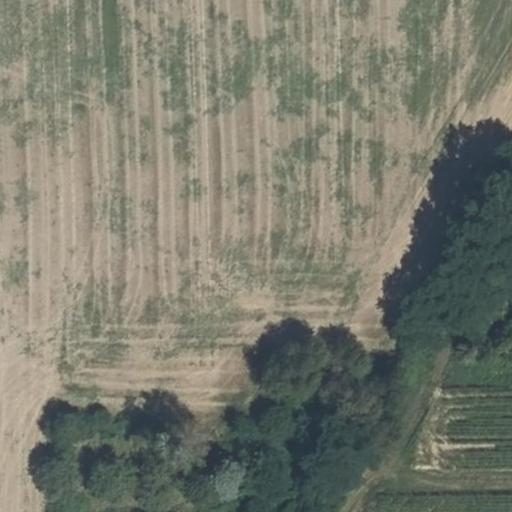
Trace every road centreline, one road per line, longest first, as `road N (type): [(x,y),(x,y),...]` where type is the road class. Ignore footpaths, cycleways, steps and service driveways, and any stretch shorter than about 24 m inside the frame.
road 1 (track): [(337,511),(468,319),(511,279)]
road 2 (track): [(511,482),(356,483)]
